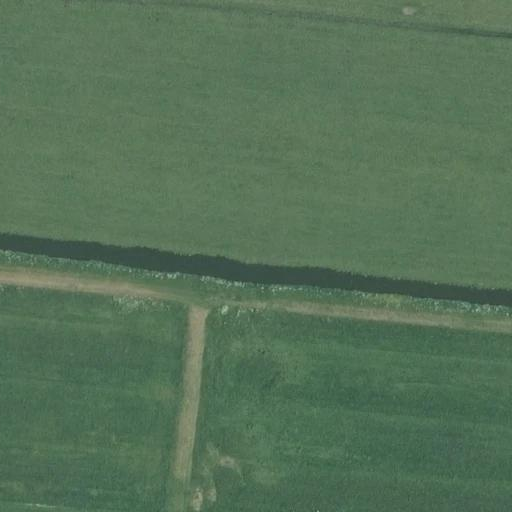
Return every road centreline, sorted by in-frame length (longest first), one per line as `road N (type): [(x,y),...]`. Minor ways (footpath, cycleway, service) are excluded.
road 1 (track): [(181,511),(198,297),(0,279)]
road 2 (track): [(198,297),(511,328)]
